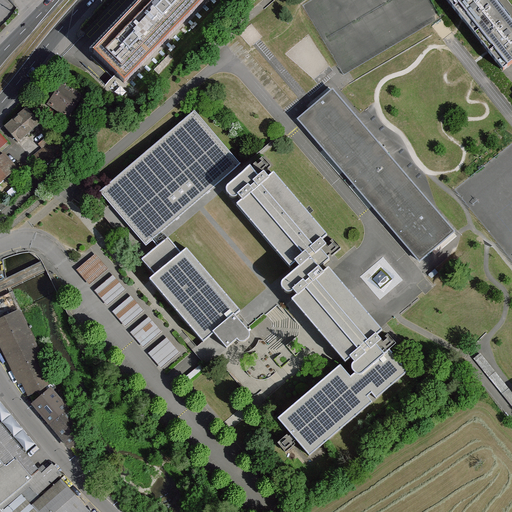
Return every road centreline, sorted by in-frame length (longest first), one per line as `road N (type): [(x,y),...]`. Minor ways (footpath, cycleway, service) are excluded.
road 1 (residential): [(111,511),(0,380)]
road 2 (primary): [(0,105),(88,0)]
